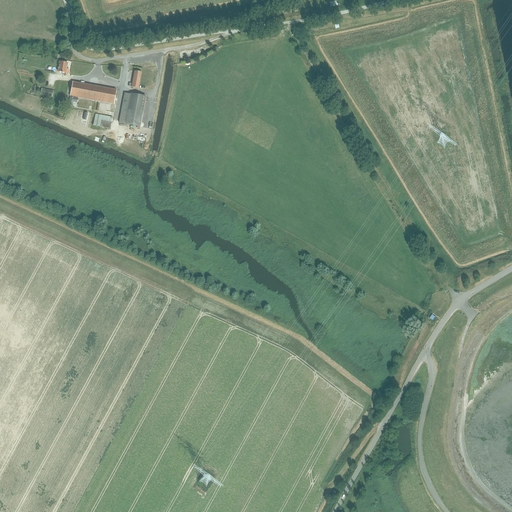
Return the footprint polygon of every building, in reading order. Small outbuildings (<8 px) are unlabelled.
[(68,63),(60,62),(58,72),(66,73),(65,74),(68,75),(69,69),(67,69),(68,63)] [(135,71),(132,87),(138,88),(141,72),(135,71)] [(73,82),(73,83),(70,96),(114,104),(116,90),(73,82)] [(52,97),(53,93),(53,91),(42,89),(40,95),(52,97)] [(119,123),(140,127),(146,96),(124,93),(119,123)] [(112,122),(113,117),(96,114),(94,126),(111,129),(112,122)]
